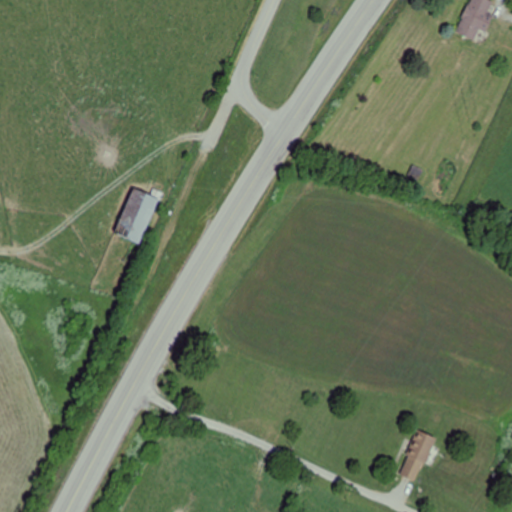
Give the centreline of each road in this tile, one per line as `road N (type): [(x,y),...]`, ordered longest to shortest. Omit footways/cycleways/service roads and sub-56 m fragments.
road 1 (primary): [(66,511),(199,270),(373,0)]
road 2 (tertiary): [(284,134),(249,104),(240,83),(273,0)]
